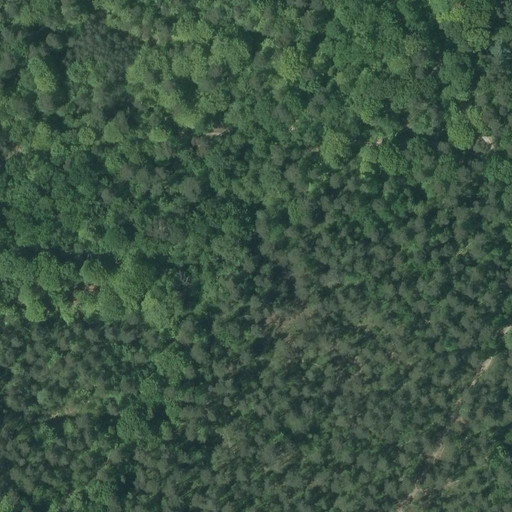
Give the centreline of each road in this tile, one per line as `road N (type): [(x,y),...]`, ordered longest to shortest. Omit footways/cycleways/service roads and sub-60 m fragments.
road 1 (track): [(348,143),(282,127),(21,157)]
road 2 (track): [(388,0),(487,145)]
road 3 (track): [(487,145),(348,143)]
